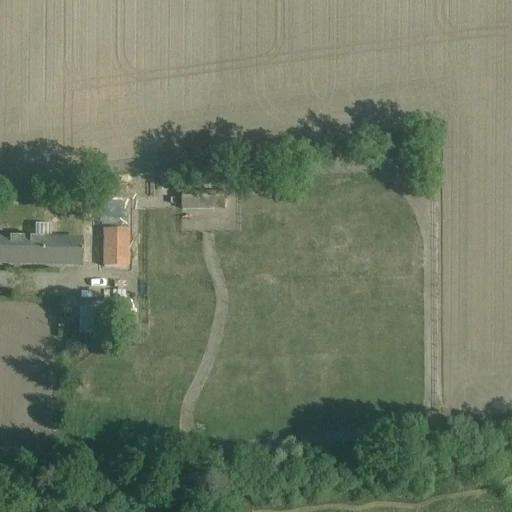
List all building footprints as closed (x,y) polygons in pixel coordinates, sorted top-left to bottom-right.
[(226,174),(214,174),(214,183),(226,184),(226,174)] [(225,194),(183,194),(183,211),(226,211),(225,194)] [(104,231),(104,268),(128,268),(128,231),(104,231)] [(0,238),(0,264),(81,267),(81,241),(0,238)] [(90,334),(89,309),(76,309),(76,334),(90,334)] [(102,334),(124,335),(125,324),(103,323),(102,334)] [(0,505),(11,506),(11,493),(0,493),(0,505)]
